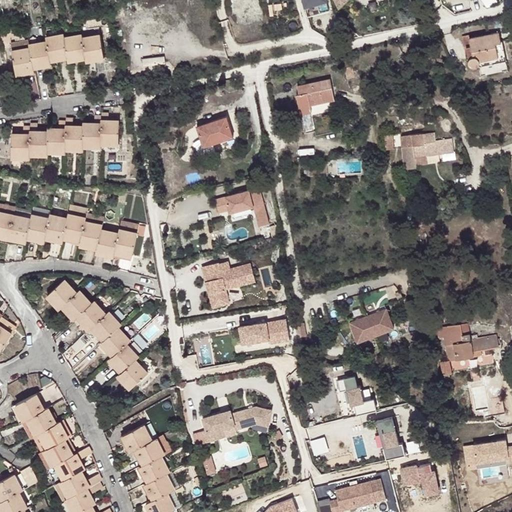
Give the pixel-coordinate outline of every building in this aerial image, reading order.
[(478,66),(479,65),(479,64),(480,62),(479,62),(479,61),(498,57),(495,43),(501,42),(499,32),(470,38),(469,35),(463,36),(464,47),(466,47),(468,56),(470,59),(469,59),(469,60),(468,61),(468,62),(469,64),(469,65),(470,66),(471,67),(472,67),(473,68),(474,68),(475,68),(476,67),(477,67),(478,66)] [(47,40),(30,43),(30,47),(13,50),(17,72),(35,69),(34,66),(52,63),(51,59),(68,56),(69,59),(86,56),(87,60),(104,56),(100,34),(82,37),(82,34),(65,37),(64,33),(46,36),(47,40)] [(30,47),(30,43),(29,38),(11,42),(13,50),(30,47)] [(479,64),(479,65),(505,60),(501,42),(495,43),(498,57),(479,61),(479,62),(480,62),(479,64)] [(351,67),(344,69),(347,78),(355,76),(351,67)] [(310,104),(317,103),(334,100),(329,79),(296,86),(298,94),(296,94),(300,113),(312,111),(310,104)] [(318,110),(317,103),(310,104),(312,111),(318,110)] [(83,145),(101,145),(101,143),(119,143),(119,120),(108,120),(108,112),(102,112),(102,114),(94,114),(94,122),(83,122),(83,126),(74,125),(74,117),(66,117),(66,120),(59,120),(59,128),(48,128),(48,131),(38,131),(38,122),(31,122),(30,126),(23,126),(23,134),(13,134),(12,156),(30,156),(30,153),(47,154),(47,151),(66,151),(66,148),(83,148),(83,145)] [(227,116),(197,126),(204,146),(234,136),(227,116)] [(453,138),(405,144),(408,166),(418,165),(417,156),(455,151),(453,138)] [(101,143),(101,145),(101,150),(119,151),(119,143),(101,143)] [(249,190),(216,199),(219,212),(229,209),(230,212),(254,206),(255,211),(265,208),(260,190),(250,193),(249,190)] [(0,211),(14,214),(15,206),(0,202),(0,211)] [(69,210),(68,213),(85,217),(86,213),(87,207),(70,203),(69,210)] [(33,209),(15,206),(14,214),(31,218),(32,214),(33,209)] [(51,206),(50,213),(67,217),(68,213),(69,210),(51,206)] [(265,208),(255,211),(259,226),(269,223),(265,208)] [(0,235),(27,240),(27,236),(45,240),(45,236),(62,240),(63,236),(81,239),(80,243),(97,247),(96,251),(113,254),(114,250),(132,254),(137,232),(119,229),(118,232),(101,229),(102,224),(85,220),(85,217),(68,213),(67,217),(50,213),(49,218),(32,214),(31,218),(14,214),(0,211),(0,235)] [(85,220),(102,224),(103,217),(86,213),(85,217),(85,220)] [(119,229),(137,232),(139,224),(121,220),(119,229)] [(276,224),(269,226),(272,237),(279,235),(276,224)] [(218,262),(202,266),(213,306),(229,302),(225,288),(255,280),(251,264),(230,269),(227,261),(218,263),(218,262)] [(65,278),(47,294),(60,307),(63,305),(75,318),(77,315),(89,329),(92,326),(104,339),(101,341),(113,355),(109,359),(122,372),(118,375),(130,388),(147,371),(136,359),(139,356),(126,342),(130,339),(118,325),(121,322),(109,310),(106,313),(94,300),(92,302),(80,289),(77,292),(65,278)] [(398,301),(393,303),(396,311),(402,308),(398,301)] [(368,315),(350,322),(358,343),(376,335),(394,328),(386,307),(368,315)] [(0,325),(11,333),(16,326),(1,315),(0,316),(0,325)] [(286,318),(239,326),(242,343),(269,338),(270,343),(290,339),(286,318)] [(304,322),(298,323),(301,337),(307,336),(304,322)] [(468,323),(437,327),(439,338),(443,337),(448,361),(449,360),(474,355),(473,351),(481,349),(498,346),(496,334),(471,339),(468,323)] [(0,350),(11,333),(0,325),(0,350)] [(441,362),(443,374),(452,373),(449,360),(448,361),(441,362)] [(356,375),(338,379),(341,390),(349,389),(352,404),(355,403),(357,414),(377,410),(375,398),(365,401),(361,385),(358,386),(356,375)] [(88,445),(73,453),(65,438),(68,436),(60,421),(56,423),(48,407),(45,409),(36,393),(16,404),(24,420),(27,418),(36,434),(40,432),(48,447),(44,449),(52,464),(56,463),(64,478),(61,480),(69,497),(67,498),(73,511),(110,511),(108,507),(98,511),(95,511),(92,504),(95,503),(90,494),(101,487),(98,481),(101,480),(98,472),(86,479),(81,470),(84,468),(79,459),(91,453),(92,452),(88,445)] [(24,420),(16,404),(11,406),(19,422),(22,421),(24,420)] [(209,430),(203,431),(206,441),(217,438),(215,431),(224,428),(235,425),(236,429),(257,424),(268,426),(274,410),(259,406),(234,412),(224,415),(223,411),(205,416),(209,430)] [(106,407),(97,411),(101,421),(110,416),(106,407)] [(383,448),(386,459),(405,455),(403,443),(400,444),(393,417),(377,421),(380,433),(383,432),(387,447),(383,448)] [(24,420),(22,421),(31,437),(33,435),(36,434),(27,418),(24,420)] [(144,424),(123,434),(132,450),(136,448),(144,464),(141,466),(149,481),(145,483),(153,499),(146,502),(151,511),(171,511),(170,510),(175,508),(167,492),(174,488),(166,472),(169,471),(162,455),(165,453),(157,437),(152,439),(144,424)] [(226,436),(224,428),(215,431),(217,438),(226,436)] [(191,445),(206,441),(203,431),(189,435),(191,445)] [(279,431),(274,433),(277,441),(283,438),(279,431)] [(36,434),(33,435),(42,450),(44,449),(48,447),(40,432),(36,434)] [(312,440),(317,455),(332,450),(327,435),(312,440)] [(508,437),(475,442),(478,462),(511,457),(508,437)] [(44,449),(42,450),(39,452),(47,467),(52,464),(44,449)] [(211,453),(202,456),(208,472),(216,469),(211,453)] [(266,454),(259,456),(261,464),(268,462),(266,454)] [(427,494),(441,490),(437,468),(434,469),(432,461),(421,464),(422,467),(418,468),(417,465),(402,468),(405,483),(421,480),(419,472),(422,471),(427,494)] [(14,473),(0,480),(0,495),(2,500),(0,500),(0,503),(4,511),(26,511),(24,508),(27,507),(19,491),(23,489),(14,473)] [(386,498),(380,478),(335,492),(338,500),(330,503),(332,511),(341,511),(342,511),(386,498)] [(69,497),(61,480),(55,483),(63,500),(67,498),(69,497)] [(271,506),(265,511),(297,511),(292,498),(271,506)]
